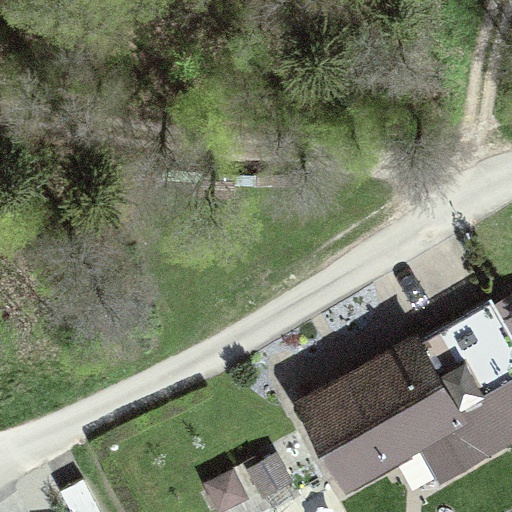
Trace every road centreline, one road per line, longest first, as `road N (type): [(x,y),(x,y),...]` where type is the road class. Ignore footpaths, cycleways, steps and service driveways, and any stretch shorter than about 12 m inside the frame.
road 1 (track): [(0,96),(110,120),(405,154),(498,179),(482,121),(489,39),(503,0)]
road 2 (residential): [(0,458),(511,174)]
